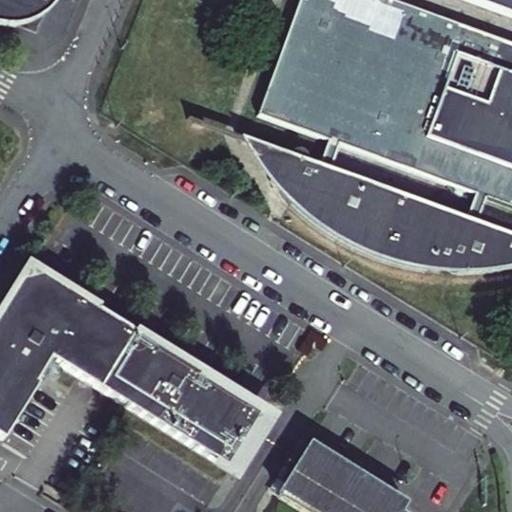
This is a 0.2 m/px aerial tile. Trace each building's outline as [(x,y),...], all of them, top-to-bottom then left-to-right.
[(0,0),(0,32),(8,33),(15,32),(40,22),(47,15),(53,9),(56,3),(57,0),(0,0)] [(511,0),(296,0),(255,116),(324,142),(315,167),(234,136),(237,144),(268,155),(269,166),(270,175),(273,185),(279,197),(285,205),(297,216),(310,226),(326,237),(343,247),(362,256),(382,264),(400,269),(411,271),(423,273),(426,264),(447,270),(445,276),(446,279),(449,280),(453,280),(456,276),(478,275),(497,273),(511,269),(511,239),(474,225),(482,200),(511,210),(511,0)] [(40,22),(15,32),(32,39),(40,22)] [(274,194),(285,205),(279,197),(273,185),(270,175),(269,166),(268,155),(237,144),(242,152),(248,161),(255,170),(261,179),(268,187),(274,194)] [(435,275),(445,276),(447,270),(426,264),(423,273),(435,275)] [(98,389),(132,333),(37,274),(35,275),(17,280),(13,287),(19,291),(5,313),(0,310),(0,438),(1,439),(36,383),(33,381),(48,358),(98,389)] [(132,333),(98,389),(228,469),(260,417),(194,376),(196,373),(132,333)] [(399,511),(402,507),(307,448),(276,498),(298,511),(399,511)]
